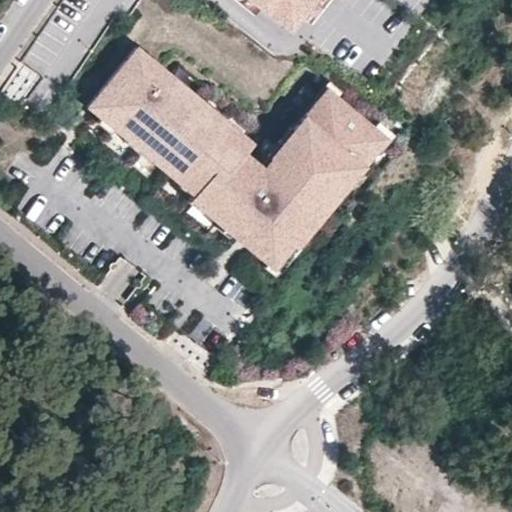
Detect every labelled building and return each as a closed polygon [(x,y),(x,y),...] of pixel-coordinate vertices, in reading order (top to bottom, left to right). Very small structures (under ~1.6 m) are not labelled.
[(251,0),(234,0),(251,14),(258,5),(251,0)] [(251,0),(258,5),(287,29),(291,25),(298,15),(310,0),(251,0)] [(310,0),(298,15),(307,23),(325,0),(310,0)] [(261,170),(241,154),(251,142),(238,131),(235,134),(220,123),(206,111),(210,108),(184,87),(181,90),(167,78),(165,81),(157,75),(160,72),(147,61),(150,58),(136,47),(87,105),(95,113),(93,115),(98,119),(100,118),(113,129),(111,131),(124,141),(127,137),(141,148),(154,159),(151,163),(178,186),(181,182),(194,192),(190,195),(204,208),(273,265),(291,242),(303,228),(325,202),(336,188),(348,175),(351,178),(385,137),(326,88),(292,129),(294,131),(283,144),(271,159),(275,162),(266,174),(261,170)] [(150,58),(147,61),(160,72),(162,69),(150,58)] [(172,73),(167,78),(181,90),(186,84),(172,73)] [(87,105),(84,108),(93,115),(95,113),(87,105)] [(225,117),(212,105),(210,108),(206,111),(220,123),(225,117)] [(225,117),(220,123),(235,134),(238,131),(240,128),(225,117)] [(113,129),(100,118),(94,124),(107,135),(111,131),(113,129)] [(289,127),(279,140),(283,144),(294,131),(292,129),(289,127)] [(124,141),(122,143),(135,154),(141,148),(127,137),(124,141)] [(266,155),(271,159),(283,144),(279,140),(266,155)] [(154,159),(141,148),(135,154),(149,165),(151,163),(154,159)] [(266,174),(275,162),(271,159),(261,170),(266,174)] [(348,175),(336,188),(343,193),(354,180),(351,178),(348,175)] [(181,182),(178,186),(190,195),(194,192),(181,182)] [(331,207),(343,193),(336,188),(325,202),(331,207)] [(204,208),(190,195),(185,203),(199,214),(204,208)] [(303,228),(291,242),(297,248),(309,234),(303,228)]
